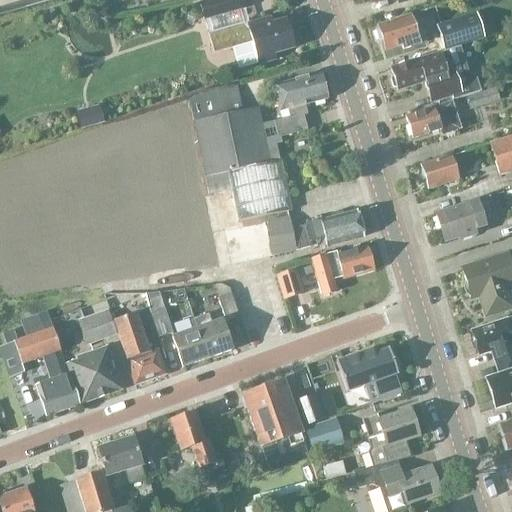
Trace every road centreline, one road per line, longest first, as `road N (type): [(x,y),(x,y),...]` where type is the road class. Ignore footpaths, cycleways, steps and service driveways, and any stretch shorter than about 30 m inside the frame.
road 1 (residential): [(0,457),(418,305)]
road 2 (tertiary): [(418,305),(320,0)]
road 3 (tertiary): [(479,511),(418,305)]
